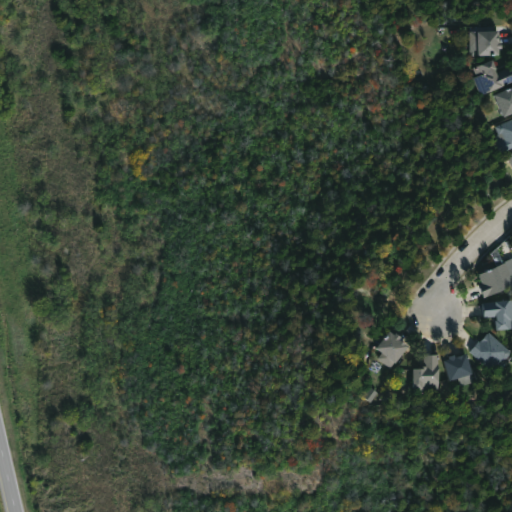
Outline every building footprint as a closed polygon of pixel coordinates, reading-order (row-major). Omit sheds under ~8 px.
[(503,29),(503,41),(507,41),(507,48),(503,48),(504,54),(485,54),(484,46),(475,46),(475,30),(503,29)] [(502,67),(503,69),(511,65),(511,82),(487,94),(481,77),(484,76),(480,66),(499,58),(502,67)] [(511,88),(511,114),(510,115),(500,94),(511,88)] [(511,147),(509,149),(505,140),(507,139),(504,133),(503,134),(498,123),(511,116),(511,147)] [(507,261),(511,272),(511,283),(484,296),(478,283),(484,281),(480,273),(507,261)] [(511,299),(511,328),(500,330),(499,316),(486,317),(485,302),(511,299)] [(394,331),(399,334),(400,332),(405,336),(403,339),(413,346),(400,363),(398,361),(393,367),(382,359),(387,352),(382,347),(394,331)] [(490,331),(511,349),(494,369),(471,350),(490,331)] [(470,353),(477,373),(454,381),(448,360),(453,358),(452,356),(458,354),(459,357),(470,353)] [(440,391),(417,390),(417,368),(427,368),(427,354),(441,354),(440,391)]
